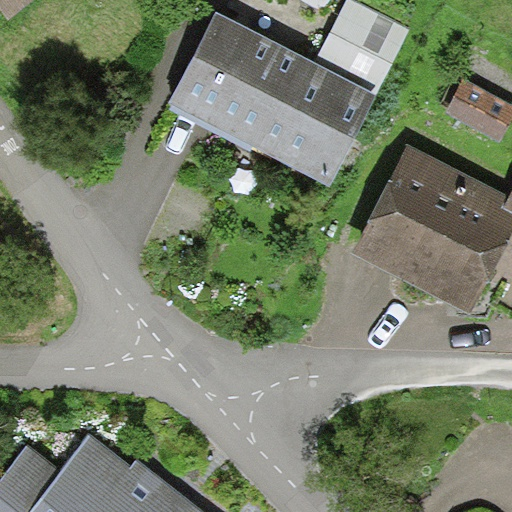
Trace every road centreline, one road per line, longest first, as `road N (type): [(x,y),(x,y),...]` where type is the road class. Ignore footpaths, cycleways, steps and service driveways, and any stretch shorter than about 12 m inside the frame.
road 1 (track): [(232,416),(289,377),(428,367),(511,373)]
road 2 (residential): [(0,127),(165,346)]
road 3 (residential): [(165,346),(326,511)]
road 4 (residential): [(165,346),(113,363),(0,362)]
